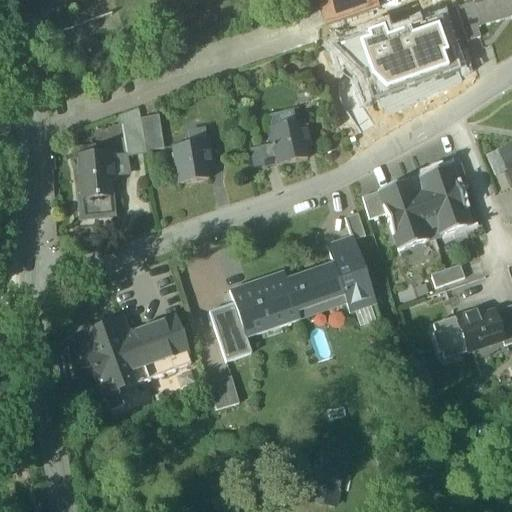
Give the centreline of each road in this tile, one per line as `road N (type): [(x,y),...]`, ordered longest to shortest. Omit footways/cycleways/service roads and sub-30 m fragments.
road 1 (residential): [(41,282),(328,183),(511,76)]
road 2 (residential): [(0,12),(35,149),(41,282)]
road 3 (residential): [(63,511),(31,299),(41,282)]
road 4 (unknown): [(511,279),(449,115)]
